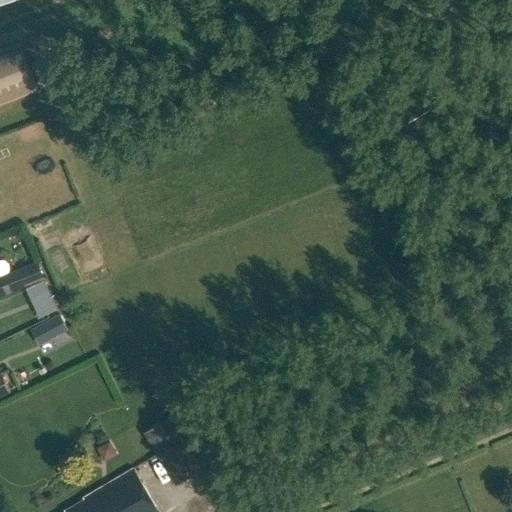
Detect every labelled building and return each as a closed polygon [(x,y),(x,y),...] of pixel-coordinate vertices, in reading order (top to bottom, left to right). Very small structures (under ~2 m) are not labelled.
[(0,52),(0,106),(39,92),(20,44),(0,52)] [(38,266),(0,281),(0,296),(43,279),(38,266)] [(63,313),(31,328),(39,346),(71,331),(63,313)] [(0,374),(0,396),(9,392),(1,374),(0,374)] [(144,434),(176,483),(200,467),(169,418),(144,434)] [(159,511),(133,469),(83,499),(84,500),(64,511),(159,511)]
